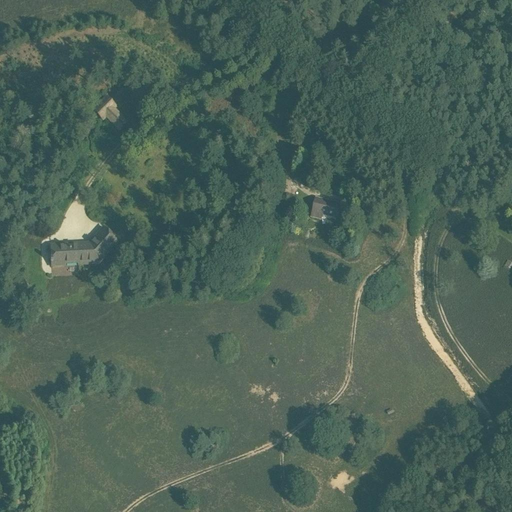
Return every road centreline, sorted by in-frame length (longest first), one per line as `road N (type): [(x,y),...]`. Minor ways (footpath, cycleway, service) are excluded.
road 1 (track): [(410,156),(407,229),(401,247),(361,287),(339,395),(276,443),(145,496),(126,511)]
road 2 (track): [(511,401),(456,341),(436,297),(436,250),(457,207),(450,187),(361,117)]
road 3 (track): [(275,48),(123,138),(78,207)]
road 4 (track): [(361,117),(215,0)]
road 5 (track): [(343,201),(299,187),(279,138),(311,77)]
road 6 (track): [(361,117),(447,0)]
